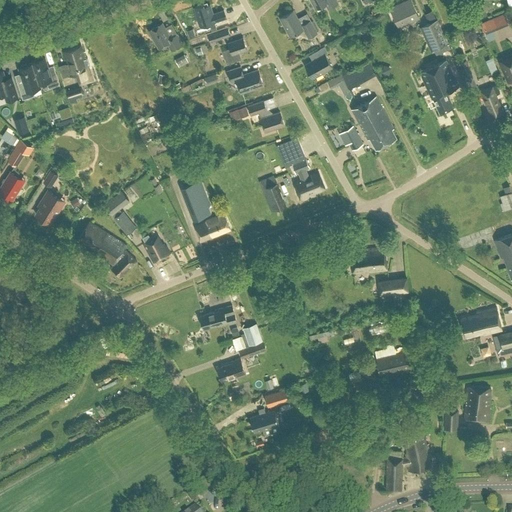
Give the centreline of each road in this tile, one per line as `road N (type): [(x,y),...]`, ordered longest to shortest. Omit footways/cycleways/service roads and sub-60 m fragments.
road 1 (residential): [(115,304),(358,208)]
road 2 (residential): [(253,511),(141,332),(115,304)]
road 3 (residential): [(358,208),(253,17)]
road 4 (residential): [(511,300),(375,204)]
road 5 (residential): [(0,51),(155,0)]
road 6 (residential): [(375,204),(511,126)]
road 7 (tertiary): [(375,511),(438,492),(511,488)]
road 8 (residential): [(115,304),(0,229)]
road 9 (track): [(0,346),(115,304)]
